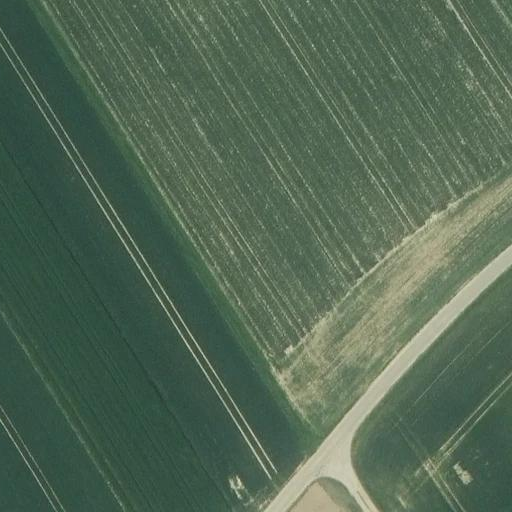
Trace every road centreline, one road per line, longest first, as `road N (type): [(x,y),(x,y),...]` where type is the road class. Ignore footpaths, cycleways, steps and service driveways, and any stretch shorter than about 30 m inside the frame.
road 1 (track): [(28,0),(317,465)]
road 2 (track): [(277,511),(397,367),(511,254)]
